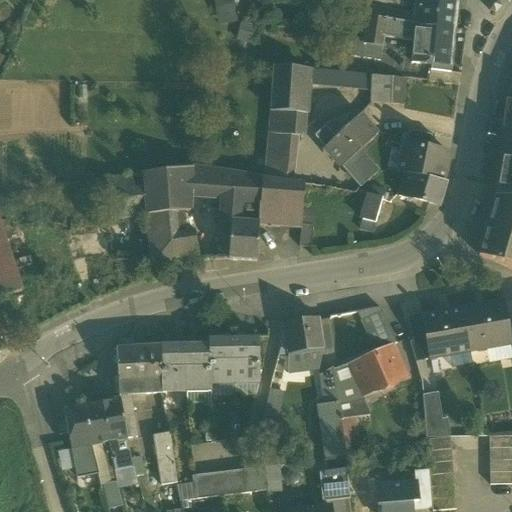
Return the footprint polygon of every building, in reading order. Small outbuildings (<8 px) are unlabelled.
[(369,0),(369,1),(401,9),(401,0),(369,0)] [(456,4),(439,0),(416,0),(413,19),(412,25),(415,26),(434,28),(454,30),(456,4)] [(499,1),(492,0),(491,0),(488,5),(489,11),(496,13),(501,7),(499,1)] [(371,6),(354,3),(351,18),(347,38),(365,41),(368,18),(369,18),(371,6)] [(406,15),(371,6),(369,18),(386,21),(412,25),(413,19),(405,18),(406,15)] [(351,18),(343,16),(340,30),(339,37),(347,38),(351,18)] [(369,18),(368,18),(365,41),(364,45),(381,48),(383,37),(386,21),(369,18)] [(412,25),(386,21),(383,37),(413,42),(415,26),(412,25)] [(335,25),(325,24),(323,35),(333,36),(335,29),(335,25)] [(434,28),(415,26),(413,42),(411,63),(431,65),(434,28)] [(454,30),(434,28),(431,65),(451,67),(454,30)] [(339,37),(338,37),(335,55),(379,60),(381,48),(364,45),(365,41),(347,38),(339,37)] [(307,70),(274,68),(271,112),(303,115),(306,82),(307,70)] [(373,77),(307,70),(306,82),(334,85),(334,87),(372,91),(373,77)] [(391,79),(373,77),(372,91),(371,104),(390,106),(391,79)] [(511,102),(507,102),(502,139),(511,140),(511,102)] [(303,115),(271,112),(269,134),(297,137),(302,137),(303,115)] [(335,139),(325,147),(341,166),(359,151),(376,136),(360,117),(335,139)] [(335,139),(326,129),(316,137),(325,147),(335,139)] [(432,136),(408,131),(406,145),(429,149),(432,136)] [(269,134),(265,179),(272,181),(292,184),(297,137),(269,134)] [(511,140),(502,139),(500,154),(511,155),(511,140)] [(406,145),(404,144),(398,174),(404,175),(418,178),(443,183),(449,153),(406,145)] [(377,172),(359,151),(341,166),(360,188),(377,172)] [(511,155),(503,154),(496,197),(511,199),(511,155)] [(192,169),(143,175),(143,178),(146,215),(146,216),(175,213),(190,212),(191,196),(192,169)] [(265,179),(192,169),(191,196),(222,199),(222,211),(241,212),(241,205),(259,205),(271,206),(272,181),(265,179)] [(418,178),(404,175),(400,193),(412,195),(418,178)] [(143,178),(104,182),(107,219),(146,215),(143,178)] [(443,183),(418,178),(412,195),(411,198),(437,206),(444,183),(443,183)] [(292,184),(272,181),(271,206),(270,227),(299,229),(303,186),(292,184)] [(385,191),(372,188),(369,196),(382,200),(386,201),(388,196),(384,194),(385,191)] [(382,200),(369,196),(362,221),(375,224),(382,200)] [(511,199),(496,197),(478,257),(511,267),(511,199)] [(271,206),(259,205),(258,224),(258,226),(270,227),(271,206)] [(241,212),(222,211),(221,223),(230,223),(231,222),(240,223),(241,212)] [(175,213),(146,216),(148,230),(169,228),(176,228),(175,213)] [(0,221),(0,297),(23,290),(0,221)] [(240,223),(231,222),(230,223),(228,260),(256,262),(258,226),(258,224),(240,223)] [(230,223),(221,223),(219,258),(223,258),(222,260),(228,260),(230,223)] [(313,227),(301,226),(299,248),(311,249),(313,227)] [(169,228),(148,230),(151,267),(190,262),(187,240),(170,243),(169,228)] [(507,329),(503,304),(462,310),(469,351),(509,344),(510,344),(507,329)] [(395,343),(378,309),(357,312),(376,352),(393,345),(395,343)] [(462,310),(423,317),(427,341),(430,358),(469,351),(462,310)] [(423,317),(412,319),(416,342),(427,341),(423,317)] [(318,318),(284,324),(289,356),(323,349),(318,318)] [(259,338),(234,339),(234,385),(259,385),(259,338)] [(234,339),(210,340),(210,346),(210,386),(234,385),(234,339)] [(376,352),(346,366),(360,396),(363,393),(406,375),(393,345),(376,352)] [(210,346),(186,347),(187,393),(210,391),(210,386),(210,346)] [(488,360),(508,358),(507,346),(486,349),(488,360)] [(161,347),(116,349),(119,396),(129,396),(161,394),(161,348),(161,347)] [(186,347),(161,348),(161,394),(187,393),(186,347)] [(333,371),(320,375),(326,406),(337,404),(338,404),(337,402),(340,402),(333,371)] [(269,390),(262,422),(261,439),(265,468),(278,467),(283,466),(281,440),(283,417),(277,417),(282,394),(269,390)] [(437,393),(422,396),(426,440),(450,438),(447,419),(442,420),(437,393)] [(129,396),(119,396),(119,401),(127,439),(137,437),(129,396)] [(360,396),(341,401),(342,414),(342,415),(352,412),(357,411),(364,409),(360,396)] [(119,401),(102,404),(108,443),(117,441),(127,440),(127,439),(119,401)] [(102,404),(84,408),(91,446),(100,445),(108,443),(102,404)] [(326,406),(318,407),(325,459),(326,459),(346,456),(344,443),(339,414),(337,404),(326,406)] [(84,407),(64,411),(76,478),(98,474),(91,446),(84,408),(84,407)] [(364,409),(357,411),(359,418),(365,416),(364,409)] [(352,412),(342,415),(342,414),(339,414),(344,443),(351,442),(349,432),(354,431),(352,412)] [(168,434),(154,436),(162,485),(176,483),(170,441),(169,441),(168,434)] [(511,437),(489,438),(489,450),(511,449),(511,437)] [(450,438),(426,440),(427,452),(451,450),(450,438)] [(117,441),(108,443),(113,471),(122,470),(117,441)] [(108,443),(100,445),(106,473),(113,471),(108,443)] [(511,449),(489,450),(489,462),(511,461),(511,449)] [(451,450),(427,452),(428,464),(452,462),(451,450)] [(130,458),(134,476),(143,474),(139,456),(130,458)] [(346,456),(326,459),(328,473),(346,471),(348,470),(346,456)] [(511,461),(489,462),(489,474),(511,473),(511,461)] [(452,462),(428,464),(428,471),(429,476),(453,474),(452,462)] [(278,467),(265,468),(268,491),(268,493),(280,492),(278,467)] [(265,468),(243,471),(246,494),(268,491),(265,468)] [(243,471),(231,472),(234,496),(246,494),(243,471)] [(328,473),(319,474),(322,503),(350,500),(346,471),(328,473)] [(428,471),(413,472),(415,484),(416,484),(417,503),(431,502),(431,500),(430,488),(429,476),(428,471)] [(231,472),(219,473),(222,497),(234,496),(231,472)] [(219,473),(206,475),(209,499),(222,497),(219,473)] [(511,473),(489,474),(490,486),(511,485),(511,473)] [(453,474),(429,476),(430,488),(454,486),(453,474)] [(206,475),(194,476),(197,500),(209,499),(206,475)] [(415,484),(376,487),(377,507),(381,506),(381,511),(411,511),(411,504),(417,503),(416,484),(415,484)] [(454,486),(430,488),(431,500),(455,498),(454,486)] [(455,498),(431,500),(431,502),(432,511),(456,510),(455,498)]
